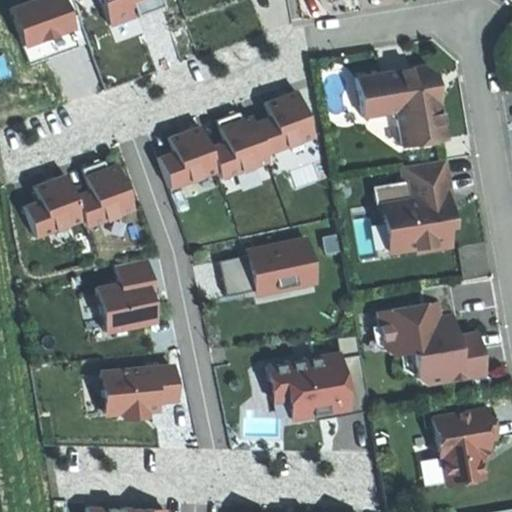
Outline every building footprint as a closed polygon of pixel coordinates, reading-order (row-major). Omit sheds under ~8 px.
[(29,64),(77,46),(59,0),(30,0),(7,9),(29,64)] [(100,0),(109,23),(160,5),(158,0),(100,0)] [(130,68),(102,75),(104,83),(157,70),(149,36),(124,41),(130,68)] [(396,118),(401,146),(445,139),(439,102),(433,71),(423,65),(355,77),(362,116),(388,112),(396,118)] [(253,122),(264,153),(312,135),(296,91),(263,103),(268,117),(253,122)] [(237,112),(215,120),(223,141),(207,147),(215,170),(218,177),(266,160),(264,153),(253,122),(250,115),(240,119),(237,112)] [(157,157),(168,188),(215,170),(207,147),(199,126),(166,138),(172,152),(157,157)] [(443,159),(399,166),(401,180),(369,185),(373,210),(380,209),(382,222),(397,233),(399,252),(414,249),(413,246),(430,244),(430,247),(447,245),(444,225),(448,225),(446,213),(441,214),(439,195),(444,194),(448,193),(443,159)] [(88,190),(72,196),(81,219),(83,226),(131,209),(115,164),(105,168),(103,161),(80,169),(88,190)] [(72,196),(65,175),(32,186),(37,201),(21,206),(32,236),(81,219),(72,196)] [(397,233),(382,222),(387,253),(399,252),(397,233)] [(305,236),(245,249),(245,252),(246,255),(267,251),(266,246),(305,238),(305,236)] [(246,255),(253,290),(314,278),(305,238),(266,246),(267,251),(246,255)] [(224,296),(253,290),(246,255),(217,261),(224,296)] [(94,288),(103,331),(153,321),(149,302),(146,302),(143,290),(147,290),(151,289),(145,258),(113,265),(117,283),(94,288)] [(254,296),(315,284),(314,278),(253,290),(254,296)] [(449,284),(418,288),(420,304),(375,312),(381,349),(390,353),(400,351),(413,350),(415,374),(415,377),(421,383),(476,375),(476,367),(480,366),(477,348),(475,335),(452,337),(450,316),(452,316),(449,284)] [(413,350),(400,351),(402,375),(415,374),(413,350)] [(368,410),(359,354),(340,357),(339,354),(265,366),(271,400),(286,398),(290,418),(311,414),(334,410),(335,416),(368,410)] [(171,366),(99,372),(103,414),(122,412),(122,418),(145,415),(144,410),(144,406),(154,405),(154,401),(174,399),(171,366)] [(440,455),(445,483),(482,477),(479,458),(487,448),(487,442),(486,438),(493,436),(489,407),(431,416),(438,456),(440,455)] [(334,410),(311,414),(312,420),(322,418),(335,416),(334,410)]
